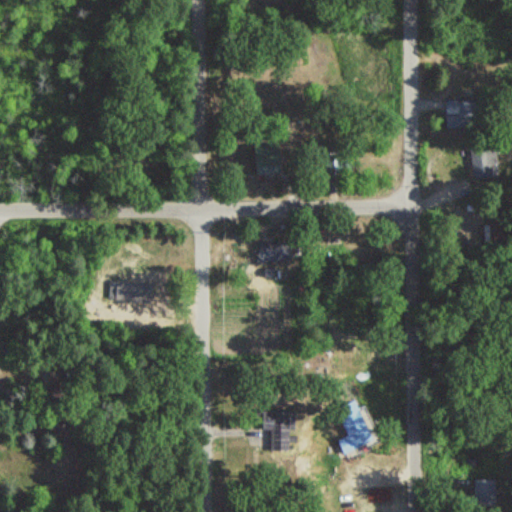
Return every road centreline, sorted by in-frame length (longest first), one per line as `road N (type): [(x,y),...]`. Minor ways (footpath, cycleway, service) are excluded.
road 1 (residential): [(417,511),(410,0)]
road 2 (residential): [(205,511),(201,0)]
road 3 (residential): [(0,204),(407,206)]
